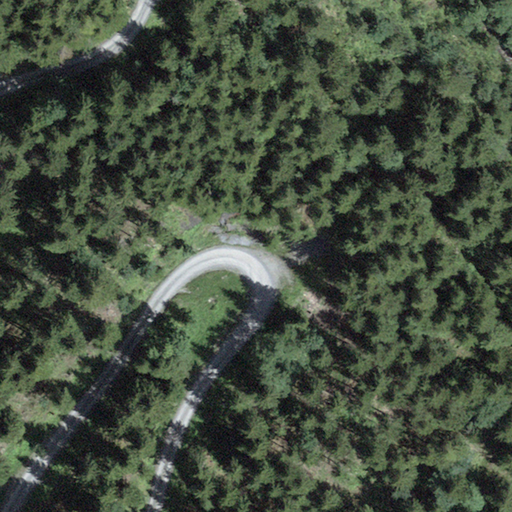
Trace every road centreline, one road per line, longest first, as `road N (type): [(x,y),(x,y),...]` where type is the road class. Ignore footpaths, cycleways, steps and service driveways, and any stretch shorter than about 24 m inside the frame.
road 1 (unclassified): [(9,511),(160,296),(194,263),(221,255),(250,266),(260,297),(189,399),(152,511)]
road 2 (unclassified): [(145,0),(112,46),(0,90)]
